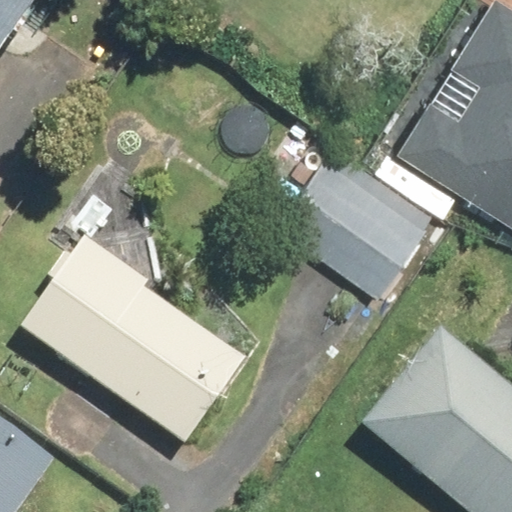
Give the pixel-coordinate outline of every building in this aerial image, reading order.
[(0,0),(0,63),(41,0),(0,0)] [(511,0),(446,0),(372,136),(511,212),(511,0)] [(351,156),(295,240),(380,297),(436,213),(351,156)] [(87,237),(24,324),(189,443),(251,356),(87,237)] [(511,511),(511,378),(449,325),(365,423),(470,511),(511,511)] [(0,511),(17,511),(55,458),(0,420),(0,511)]
